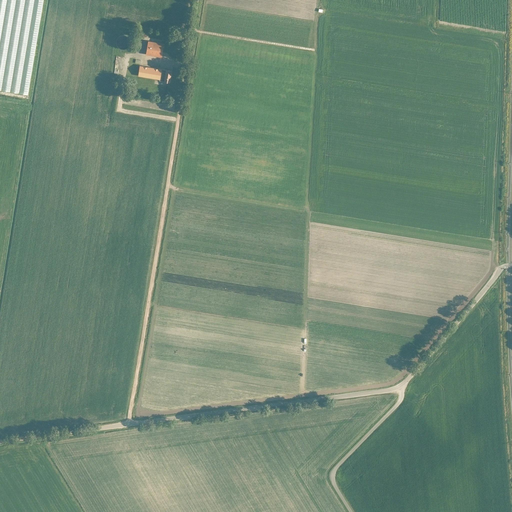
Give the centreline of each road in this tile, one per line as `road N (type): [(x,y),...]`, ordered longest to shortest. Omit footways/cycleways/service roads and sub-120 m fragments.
road 1 (unclassified): [(0,442),(400,386)]
road 2 (track): [(128,424),(187,76)]
road 3 (unclassified): [(400,386),(490,277),(511,265)]
road 4 (unclassified): [(351,511),(331,475),(398,403),(400,386)]
